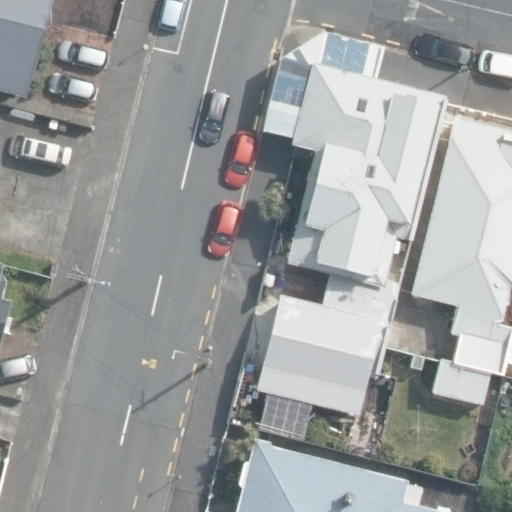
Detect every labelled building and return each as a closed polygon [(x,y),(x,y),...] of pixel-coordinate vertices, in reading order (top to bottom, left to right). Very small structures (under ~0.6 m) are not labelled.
[(0,0),(0,90),(27,97),(51,0),(0,0)] [(324,35),(324,34),(282,59),(262,132),(292,138),(291,145),(314,151),(287,263),(323,272),(313,311),(312,311),(303,349),(322,354),(320,361),(377,375),(395,299),(396,299),(400,283),(384,279),(394,237),(411,241),(445,98),(375,81),(383,48),(324,35)] [(434,394),(482,406),(490,373),(501,376),(511,332),(511,326),(502,324),(510,289),(511,289),(511,130),(509,131),(459,119),(454,139),(451,139),(413,295),(459,306),(452,335),(462,338),(456,363),(439,359),(439,360),(442,361),(434,394)] [(0,338),(10,301),(1,299),(6,282),(1,271),(2,265),(0,264),(0,338)] [(280,299),(285,276),(266,272),(262,295),(280,299)] [(250,434),(232,511),(432,511),(417,508),(422,485),(272,451),(274,440),(250,434)]
